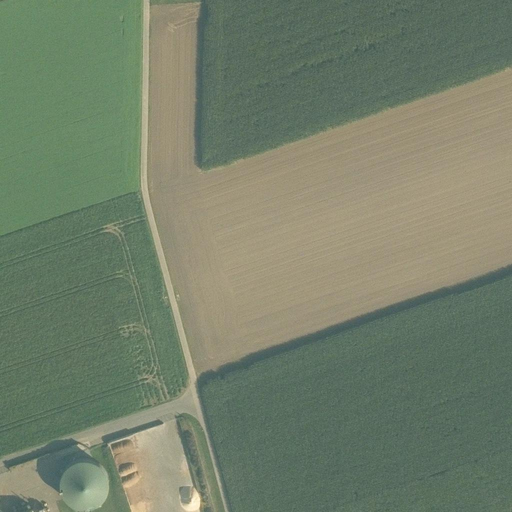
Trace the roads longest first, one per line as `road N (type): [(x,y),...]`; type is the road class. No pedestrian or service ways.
road 1 (track): [(228,511),(143,190),(146,0)]
road 2 (track): [(197,395),(0,462)]
